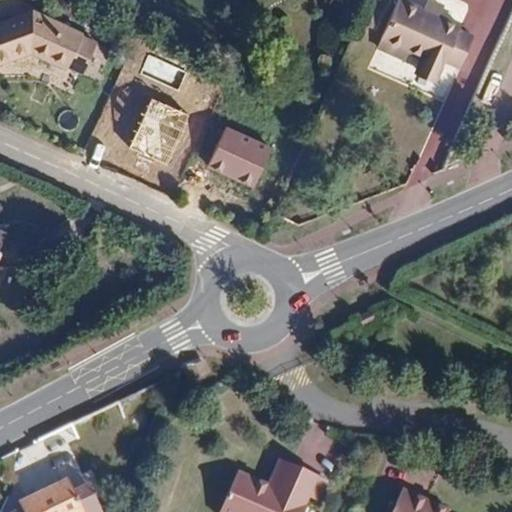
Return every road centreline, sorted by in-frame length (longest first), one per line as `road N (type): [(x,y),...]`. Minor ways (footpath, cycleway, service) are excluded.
road 1 (residential): [(511,439),(398,426),(313,397),(274,336)]
road 2 (residential): [(0,143),(208,236),(236,262)]
road 3 (residential): [(0,431),(215,320)]
road 4 (residential): [(289,283),(511,188)]
